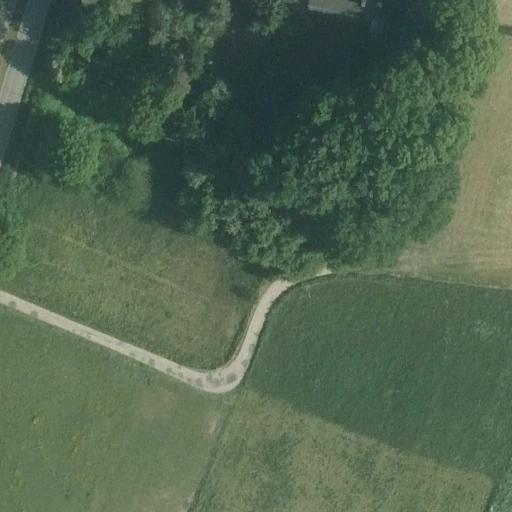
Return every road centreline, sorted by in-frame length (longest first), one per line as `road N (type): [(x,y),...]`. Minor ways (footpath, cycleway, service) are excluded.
road 1 (track): [(485,0),(463,86),(402,213),(365,250),(282,282),(254,322),(231,384),(198,380),(0,299)]
road 2 (secondary): [(0,123),(36,0)]
